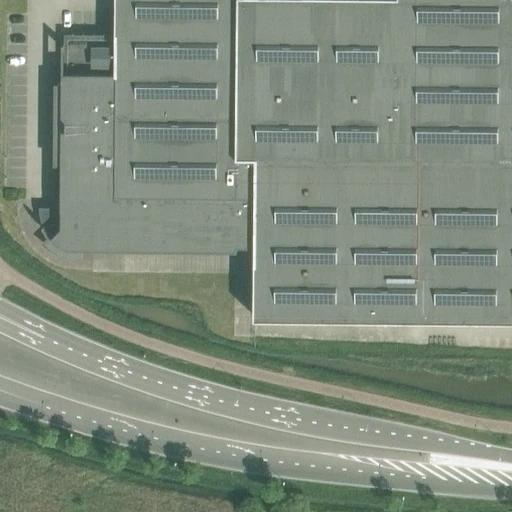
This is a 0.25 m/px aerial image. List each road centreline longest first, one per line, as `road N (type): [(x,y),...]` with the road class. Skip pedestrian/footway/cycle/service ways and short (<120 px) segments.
road 1 (secondary): [(488,465),(412,440),(317,428),(172,390),(38,336)]
road 2 (secondary): [(61,413),(181,446),(406,480),(488,465)]
